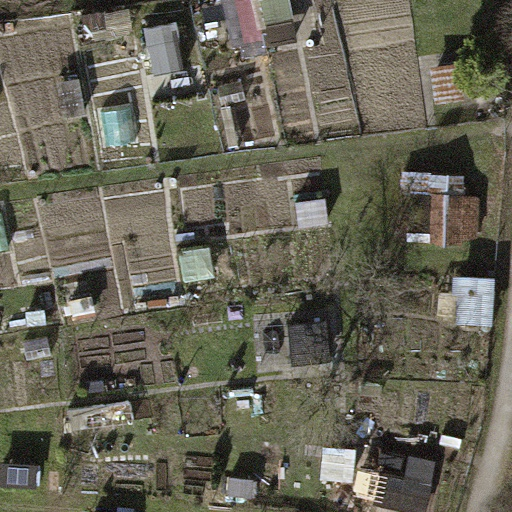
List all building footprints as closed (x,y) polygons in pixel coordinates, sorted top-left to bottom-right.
[(227,0),(238,45),(299,31),(291,0),(227,0)] [(143,20),(147,47),(184,43),(181,15),(143,20)] [(470,63),(424,64),(425,96),(470,96),(470,63)] [(85,75),(65,77),(69,109),(89,107),(85,75)] [(248,100),(244,81),(224,85),(228,104),(248,100)] [(269,164),(271,179),(310,174),(308,158),(269,164)] [(472,172),(402,170),(401,196),(436,196),(435,242),(470,243),(472,172)] [(173,182),(177,216),(208,212),(204,179),(173,182)] [(334,241),(316,243),(319,274),(337,272),(334,241)] [(184,249),(191,283),(223,277),(216,242),(184,249)] [(499,275),(463,274),(462,292),(409,290),(408,321),(427,322),(425,380),(483,382),(485,324),(498,324),(499,275)] [(77,293),(78,315),(104,314),(102,292),(77,293)] [(240,316),(191,315),(190,381),(239,382),(240,316)] [(272,326),(277,358),(303,354),(298,323),(272,326)] [(59,337),(11,343),(18,401),(66,395),(59,337)] [(460,387),(405,385),(403,437),(458,440),(460,387)] [(320,386),(284,390),(286,407),(322,403),(320,386)] [(137,400),(63,410),(68,446),(142,436),(137,400)] [(367,466),(358,497),(410,511),(436,511),(444,488),(367,466)]
